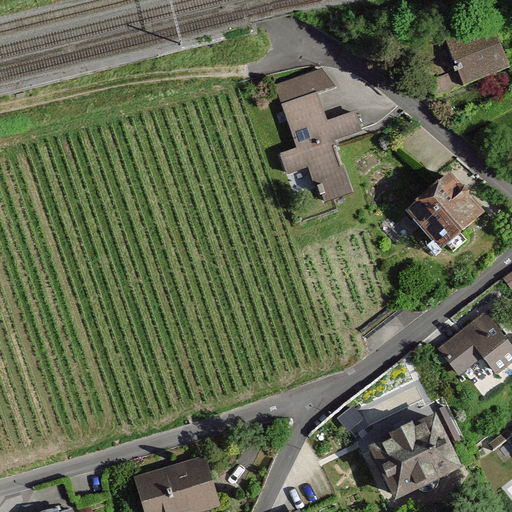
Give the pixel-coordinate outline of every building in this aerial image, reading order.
[(435,75),(442,93),(511,63),(495,23),(448,43),(457,66),(435,75)] [(328,65),(276,84),(300,148),(282,155),(289,173),(312,165),(326,203),(356,191),(338,142),(366,131),(358,110),(331,120),(321,94),(337,88),(328,65)] [(460,174),(418,212),(455,253),(497,215),(460,174)] [(511,368),(511,335),(489,310),(432,356),(461,388),(490,363),(503,379),(511,368)] [(406,423),(374,437),(400,498),(476,468),(445,407),(406,423)] [(139,473),(149,511),(193,511),(232,502),(219,452),(139,473)] [(79,511),(76,501),(41,511),(79,511)]
